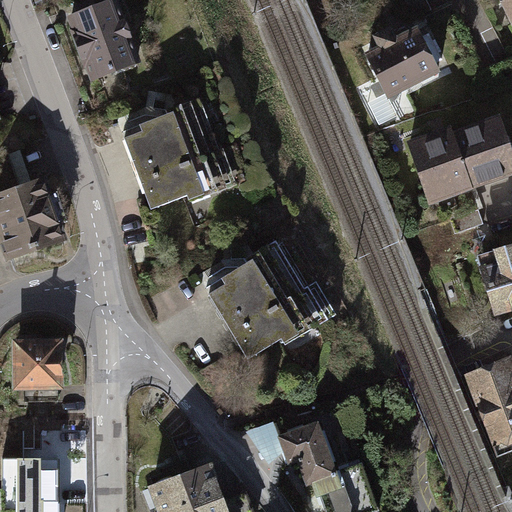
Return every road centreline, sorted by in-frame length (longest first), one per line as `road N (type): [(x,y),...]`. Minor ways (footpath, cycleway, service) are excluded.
road 1 (residential): [(286,511),(109,317)]
road 2 (residential): [(97,230),(15,0)]
road 3 (residential): [(511,331),(461,353),(443,372),(414,448),(422,511)]
road 4 (residential): [(108,511),(109,317)]
